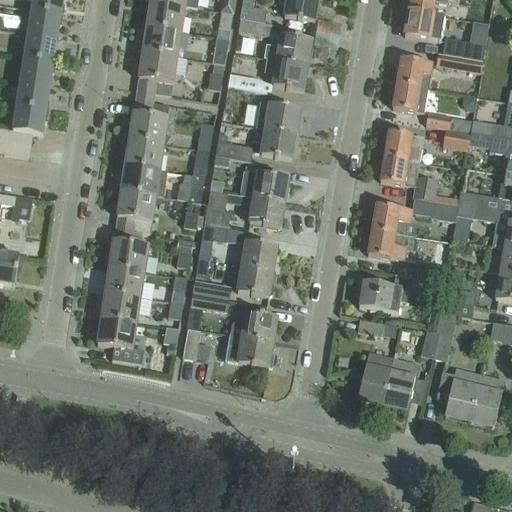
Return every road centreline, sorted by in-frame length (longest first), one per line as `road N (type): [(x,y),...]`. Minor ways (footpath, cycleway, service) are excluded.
road 1 (residential): [(300,432),(372,0)]
road 2 (residential): [(45,382),(106,0)]
road 3 (tertiary): [(114,395),(296,453)]
road 4 (tertiary): [(300,432),(114,395)]
road 5 (tertiary): [(296,453),(373,469),(414,463)]
